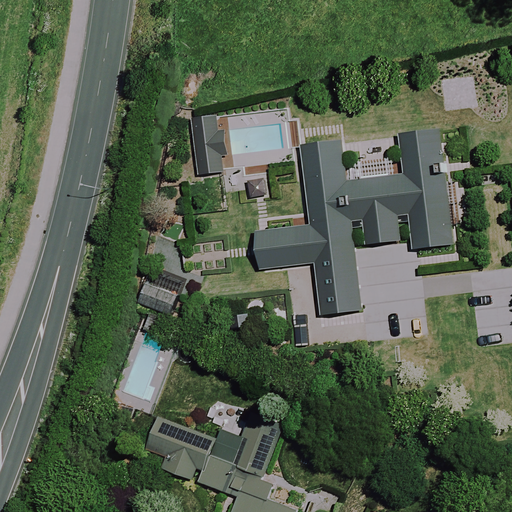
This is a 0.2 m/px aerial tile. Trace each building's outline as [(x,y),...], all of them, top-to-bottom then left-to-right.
[(323,317),(364,313),(355,229),(366,228),(368,246),(403,243),(401,224),(412,223),(415,251),(456,247),(444,130),(403,134),(407,176),(350,182),(346,137),(305,141),(314,228),(259,234),(263,272),(318,267),(323,317)] [(273,199),(271,175),(245,177),(247,200),(273,199)] [(182,298),(148,285),(140,305),(174,318),(182,298)] [(287,427),(255,415),(246,441),(225,433),(222,441),(163,419),(151,452),(169,458),(165,469),(232,494),(240,473),(266,483),(287,427)] [(275,507),(244,495),(236,511),(296,511),(276,504),(275,507)]
